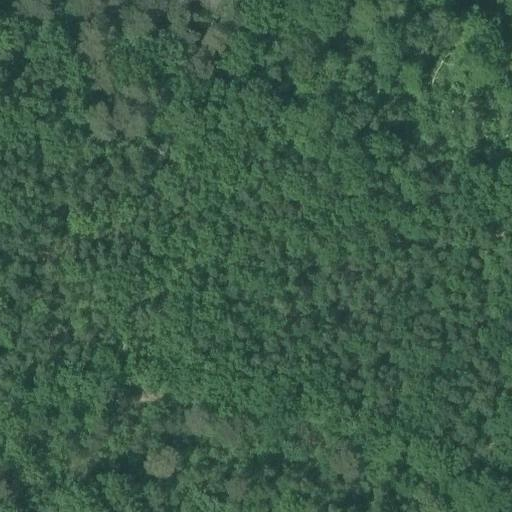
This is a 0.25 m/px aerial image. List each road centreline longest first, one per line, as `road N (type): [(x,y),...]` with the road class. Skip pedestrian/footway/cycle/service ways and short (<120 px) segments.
road 1 (unknown): [(0,352),(511,498)]
road 2 (unknown): [(0,27),(511,172)]
